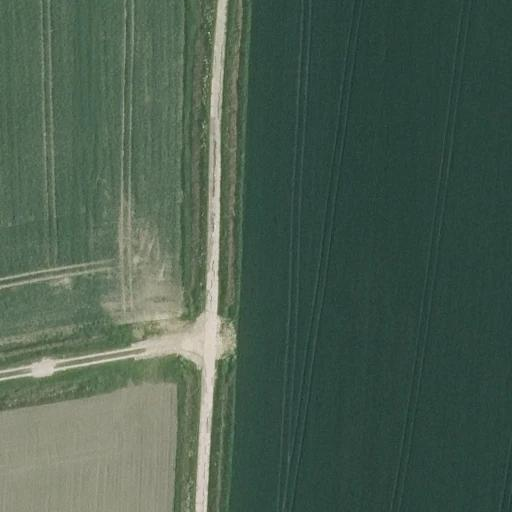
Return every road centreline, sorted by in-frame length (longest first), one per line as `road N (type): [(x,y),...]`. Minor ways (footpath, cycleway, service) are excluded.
road 1 (track): [(225,0),(205,511)]
road 2 (track): [(212,330),(0,376)]
